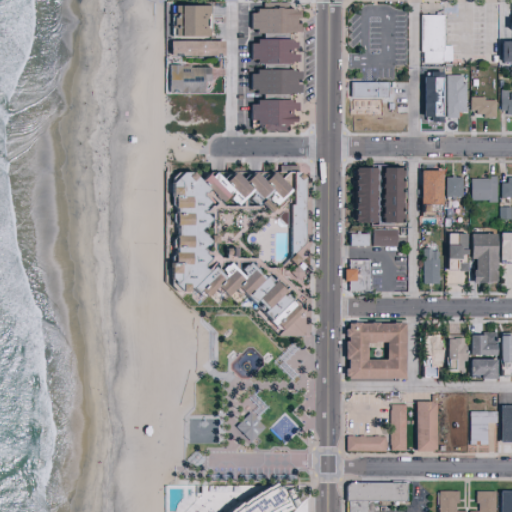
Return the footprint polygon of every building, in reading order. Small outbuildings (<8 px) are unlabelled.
[(203,35),(203,4),(168,3),(167,34),(203,35)] [(295,31),(295,23),(292,23),(292,8),(245,8),(245,31),(295,31)] [(511,8),(509,9),(509,19),(503,19),(503,28),(511,28),(511,8)] [(447,63),(447,45),(438,45),(439,14),(417,14),(417,62),(447,63)] [(292,62),(292,50),(291,50),(291,39),(245,38),(244,61),(292,62)] [(218,39),(162,39),(162,54),(217,54),(218,39)] [(511,61),(511,40),(494,41),(494,61),(511,61)] [(198,80),(205,80),(205,65),(164,65),(164,92),(197,92),(198,80)] [(245,92),(294,93),(295,70),(245,69),(245,92)] [(460,111),(460,74),(441,74),(441,117),(454,117),(454,111),(460,111)] [(383,81),(345,81),(345,97),(383,97),(383,81)] [(497,114),(511,113),(511,92),(504,92),(504,89),(496,89),(497,114)] [(436,116),(436,91),(422,91),(423,116),(436,116)] [(491,114),(491,98),(466,97),(465,114),(491,114)] [(287,123),(286,108),(292,108),(292,99),(246,100),(246,124),(287,123)] [(295,164),(274,164),(274,171),(284,171),(285,204),(281,204),(282,250),(296,250),(295,164)] [(369,166),(346,166),(347,222),(370,222),(369,166)] [(394,222),(395,166),(376,166),(375,221),(394,222)] [(215,180),(204,169),(192,180),(213,202),(219,196),(226,203),(242,187),(225,170),(215,180)] [(414,203),(436,203),(435,169),(414,170),(414,203)] [(251,196),(261,185),(244,170),(235,180),(251,196)] [(281,186),(266,170),(256,180),(272,196),(281,186)] [(197,182),(180,171),(172,171),(170,174),(169,195),(167,195),(165,257),(155,272),(172,273),(171,288),(187,289),(199,297),(205,287),(220,296),(226,287),(249,302),(249,301),(263,279),(240,264),(234,272),(218,262),(213,270),(213,271),(203,265),(199,271),(189,264),(193,258),(197,261),(199,214),(196,212),(197,182)] [(441,196),(459,195),(458,176),(440,176),(441,196)] [(465,200),(492,200),(492,177),(466,177),(465,200)] [(496,196),(511,196),(511,178),(496,179),(496,196)] [(392,229),(368,229),(368,246),(392,246),(392,229)] [(493,261),(511,261),(511,231),(494,231),(493,261)] [(343,245),(363,245),(363,232),(343,232),(343,245)] [(450,258),(450,270),(460,270),(460,232),(440,232),(439,258),(450,258)] [(464,258),(467,258),(467,281),(490,281),(490,232),(464,233),(464,258)] [(418,283),(434,282),(433,248),(417,249),(418,283)] [(364,290),(365,259),(343,259),(343,268),(339,268),(339,281),(344,281),(344,289),(364,290)] [(276,291),(267,281),(249,298),(258,308),(276,291)] [(399,322),(340,322),(340,377),(399,378),(399,322)] [(463,333),(463,355),(489,355),(489,333),(463,333)] [(416,365),(433,365),(434,334),(416,334),(416,365)] [(457,370),(458,334),(441,334),(440,369),(457,370)] [(494,361),(507,361),(507,334),(493,334),(494,361)] [(490,359),(463,358),(463,377),(489,378),(490,359)] [(409,450),(430,451),(431,401),(410,401),(409,450)] [(385,450),(400,450),(401,403),(385,403),(385,450)] [(511,441),(511,404),(494,404),(493,442),(511,441)] [(492,410),(464,410),(464,443),(482,443),(482,422),(492,422),(492,410)] [(234,428),(239,433),(243,437),(249,442),(262,429),(248,414),(234,428)] [(381,451),(381,436),(341,435),(341,450),(381,451)] [(340,499),(401,500),(401,482),(340,481),(340,499)] [(266,487),(273,482),(276,486),(278,485),(280,488),(283,486),(285,489),(287,488),(295,503),(291,509),(284,511),(282,511),(227,511),(232,508),(232,509),(240,502),(240,503),(249,497),(258,491),(258,492),(265,486),(266,487)] [(453,490),(433,491),(433,511),(460,511),(460,510),(453,510),(453,490)] [(493,511),(511,511),(511,490),(494,491),(493,511)] [(463,511),(490,511),(490,491),(472,491),(472,511),(464,511),(463,511)]
